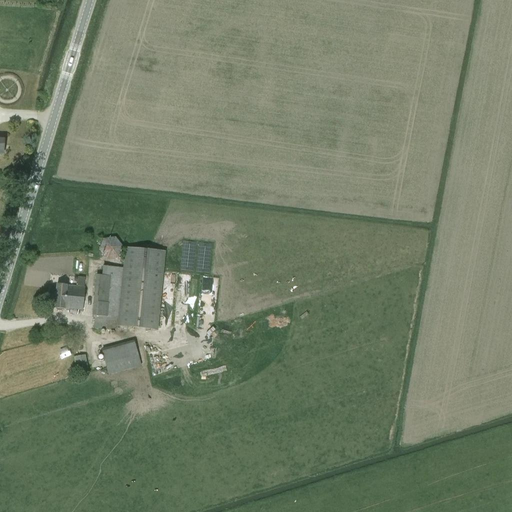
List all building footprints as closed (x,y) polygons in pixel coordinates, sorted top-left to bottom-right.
[(118,258),(122,247),(115,238),(103,239),(99,250),(106,260),(118,258)] [(95,275),(92,316),(94,316),(93,329),(117,331),(118,326),(157,330),(165,252),(125,248),(123,268),(102,266),(101,276),(95,275)] [(190,305),(191,275),(181,274),(179,305),(190,305)] [(56,285),(55,296),(83,299),(84,287),(66,286),(56,285)] [(55,308),(57,311),(61,311),(63,309),(64,309),(82,311),(83,299),(55,296),(54,308),(55,308)] [(100,349),(106,368),(108,375),(141,366),(133,341),(100,349)] [(88,371),(85,355),(75,357),(73,357),(74,363),(76,363),(77,373),(88,371)]
